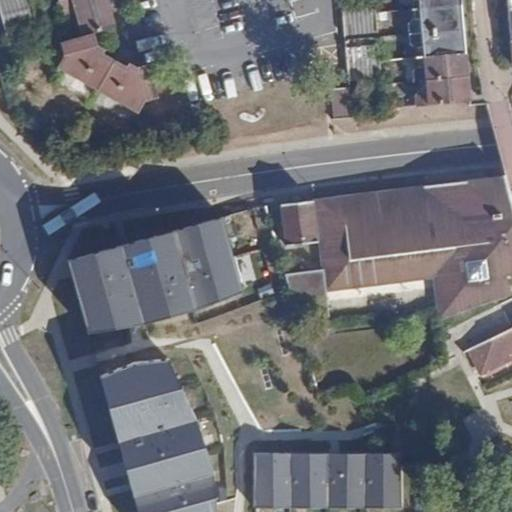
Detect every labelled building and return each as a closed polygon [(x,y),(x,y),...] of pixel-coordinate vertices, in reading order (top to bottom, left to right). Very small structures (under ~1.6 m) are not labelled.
[(26,0),(0,0),(0,9),(9,29),(34,17),(26,0)] [(60,0),(63,10),(75,8),(73,0),(60,0)] [(342,0),(343,15),(378,12),(376,0),(342,0)] [(414,0),(415,0),(415,9),(463,5),(462,0),(414,0)] [(463,5),(415,9),(416,18),(411,22),(411,32),(465,28),(463,5)] [(378,12),(343,15),(345,32),(379,29),(378,12)] [(419,56),(467,52),(465,28),(411,32),(413,43),(418,47),(419,56)] [(347,62),(382,59),(381,43),(346,45),(347,62)] [(421,80),(469,76),(467,52),(419,56),(420,65),(415,71),(416,81),(421,80)] [(347,62),(349,80),(383,78),(382,59),(347,62)] [(417,95),(417,105),(471,100),(469,76),(421,80),(422,90),(417,95)] [(336,116),(353,114),(350,87),(350,84),(334,85),(336,116)] [(313,199),(318,241),(321,269),(284,273),(296,318),(328,315),(325,290),(432,277),(437,318),(507,293),(505,274),(511,273),(511,212),(503,178),(502,175),(313,199)] [(511,177),(503,178),(511,212),(511,177)] [(313,199),(280,203),(286,245),(318,241),(313,199)] [(221,216),(212,218),(218,238),(227,236),(221,216)] [(70,274),(83,323),(100,318),(103,330),(137,325),(142,324),(139,314),(157,309),(160,319),(195,309),(233,295),(228,284),(239,281),(227,236),(218,238),(212,218),(172,230),(174,238),(157,242),(155,235),(124,243),(77,257),(81,271),(70,274)] [(174,238),(172,230),(155,235),(157,242),(174,238)] [(77,257),(66,260),(70,274),(81,271),(77,257)] [(228,284),(233,295),(243,292),(239,281),(228,284)] [(139,314),(142,324),(160,319),(157,309),(139,314)] [(100,318),(83,323),(86,333),(103,330),(100,318)] [(511,326),(469,347),(480,371),(511,355),(511,326)] [(167,357),(157,358),(162,376),(174,373),(167,357)] [(132,361),(98,376),(112,424),(121,421),(126,439),(116,441),(118,446),(124,467),(127,478),(136,475),(141,491),(131,494),(136,511),(215,511),(213,471),(212,470),(202,473),(197,458),(207,455),(195,417),(186,420),(181,403),(188,401),(174,373),(162,376),(157,358),(132,361)] [(195,417),(188,401),(181,403),(186,420),(195,417)] [(121,421),(112,424),(116,441),(126,439),(121,421)] [(252,451),(252,495),(268,495),(271,505),(290,505),(290,495),(304,495),(308,506),(326,506),(326,495),(340,495),(344,506),(362,506),(363,495),(376,496),(380,506),(399,506),(399,452),(362,452),(362,464),(290,464),(290,452),(252,451)] [(290,452),(290,464),(362,464),(362,452),(290,452)] [(202,473),(212,470),(207,455),(197,458),(202,473)] [(136,475),(127,478),(129,487),(131,494),(141,491),(136,475)] [(268,495),(252,495),(252,505),(271,505),(268,495)] [(290,495),(290,505),(308,506),(304,495),(290,495)] [(326,495),(326,506),(344,506),(340,495),(326,495)] [(363,495),(362,506),(380,506),(376,496),(363,495)]
